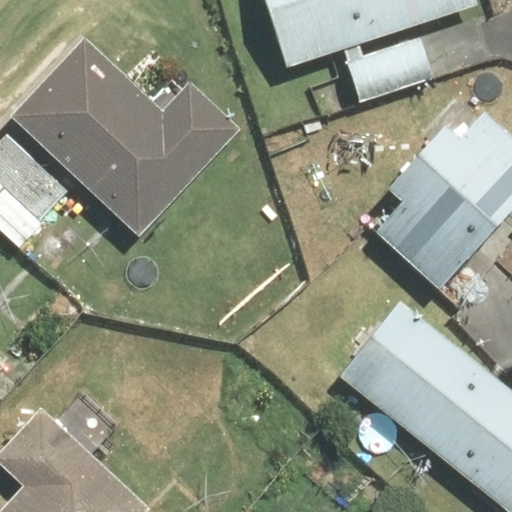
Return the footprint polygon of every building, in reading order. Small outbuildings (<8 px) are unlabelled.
[(272,0),(293,65),(481,6),(479,0),(272,0)] [(92,35),(16,113),(144,236),(247,129),(196,80),(168,108),(92,35)] [(442,289),(511,209),(511,132),(485,109),(465,131),(450,118),(393,183),(408,196),(377,232),(442,289)] [(511,388),(400,300),(341,375),(511,510),(511,388)] [(0,511),(148,511),(151,508),(43,410),(1,456),(28,481),(0,511)]
